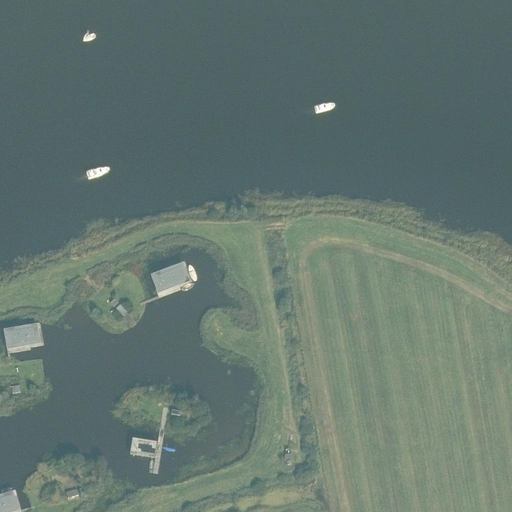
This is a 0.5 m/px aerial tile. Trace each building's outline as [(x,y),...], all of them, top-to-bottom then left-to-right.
[(182,265),(150,277),(157,296),(189,284),(182,265)] [(114,299),(109,304),(121,317),(126,312),(114,299)] [(40,324),(4,330),(8,354),(31,350),(30,349),(44,346),(40,324)] [(241,365),(207,371),(211,390),(244,384),(241,365)] [(157,443),(133,439),(130,454),(154,459),(157,443)] [(21,511),(15,491),(0,495),(0,511),(21,511)] [(76,491),(66,494),(68,500),(78,497),(76,491)]
